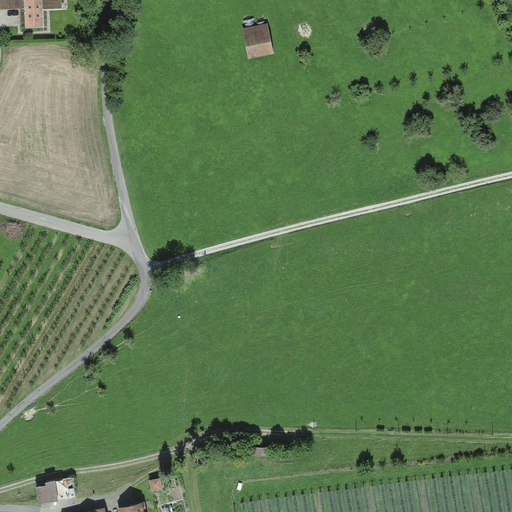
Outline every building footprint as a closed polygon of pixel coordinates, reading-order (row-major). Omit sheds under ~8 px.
[(14,0),(15,6),(26,5),(27,28),(44,27),(43,4),(62,4),(61,0),(14,0)] [(271,24),(246,30),(253,63),(279,57),(271,24)] [(50,485),(41,486),(43,503),(79,498),(77,479),(50,482),(50,485)] [(165,479),(153,480),(155,493),(167,491),(165,479)] [(151,511),(149,500),(123,505),(124,511),(151,511)]
